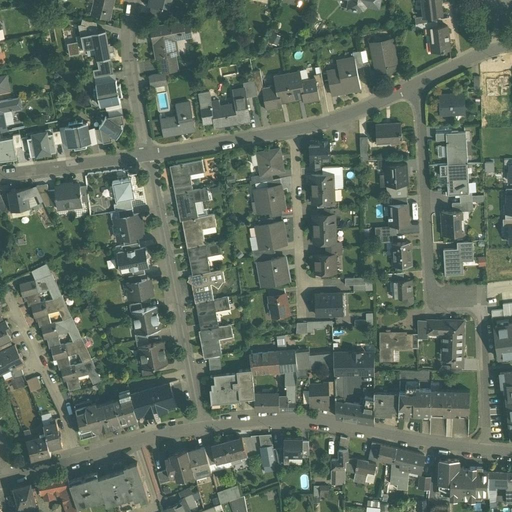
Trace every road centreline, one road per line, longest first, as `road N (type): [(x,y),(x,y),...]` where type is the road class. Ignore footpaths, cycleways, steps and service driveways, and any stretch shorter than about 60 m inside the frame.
road 1 (residential): [(484,453),(305,420),(199,425)]
road 2 (residential): [(199,425),(148,156)]
road 3 (residential): [(411,87),(431,301),(481,300)]
road 4 (residential): [(80,461),(3,286)]
road 5 (residential): [(292,131),(301,318)]
road 6 (residential): [(148,156),(130,62),(135,0)]
road 7 (residential): [(481,300),(484,453)]
road 8 (residential): [(0,176),(148,156)]
road 9 (residential): [(148,156),(292,131)]
road 10 (residential): [(292,131),(411,87)]
road 11 (residential): [(199,425),(80,461)]
